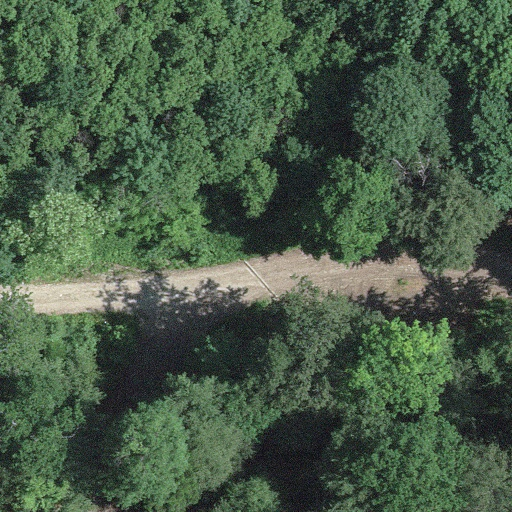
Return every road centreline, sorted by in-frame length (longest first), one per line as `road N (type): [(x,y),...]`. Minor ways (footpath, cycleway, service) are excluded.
road 1 (track): [(511,286),(437,259),(335,264),(204,296),(0,301)]
road 2 (track): [(204,296),(104,451),(91,511)]
